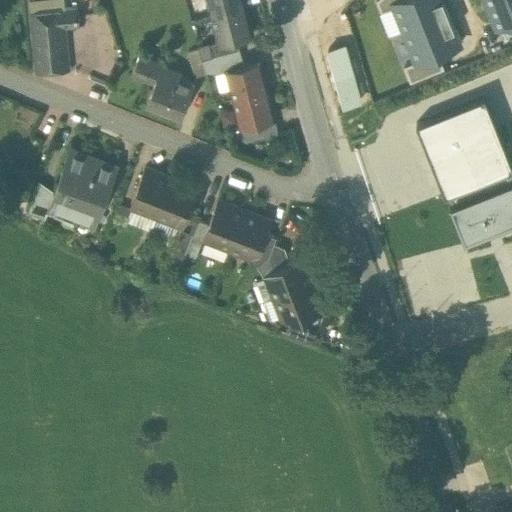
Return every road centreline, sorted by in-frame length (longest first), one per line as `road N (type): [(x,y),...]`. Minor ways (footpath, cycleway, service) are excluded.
road 1 (residential): [(339,206),(0,75)]
road 2 (residential): [(445,511),(339,206)]
road 3 (residential): [(339,206),(291,16)]
